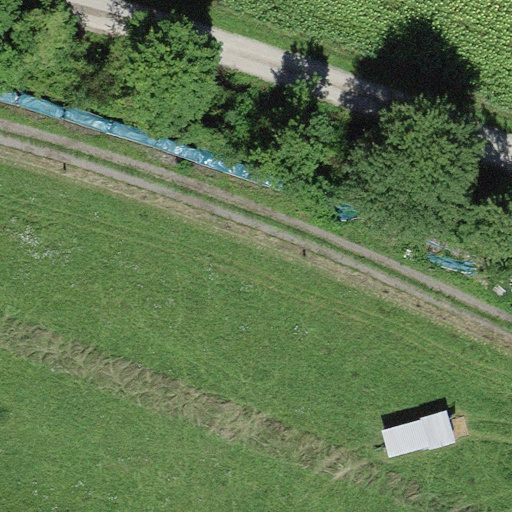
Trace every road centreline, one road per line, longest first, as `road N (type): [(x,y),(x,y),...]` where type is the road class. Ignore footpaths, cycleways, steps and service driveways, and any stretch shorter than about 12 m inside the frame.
road 1 (track): [(511,324),(347,250),(0,127)]
road 2 (track): [(46,0),(222,45),(511,157)]
